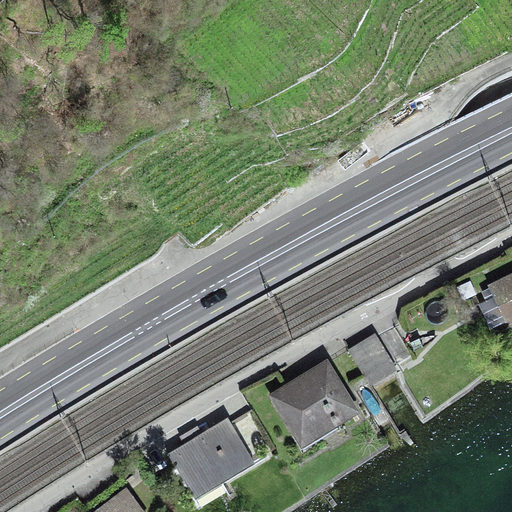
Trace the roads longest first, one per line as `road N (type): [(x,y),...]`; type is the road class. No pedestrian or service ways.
road 1 (primary): [(511,125),(136,327),(0,411)]
road 2 (residential): [(38,511),(511,236)]
road 3 (track): [(136,327),(77,318),(0,363)]
